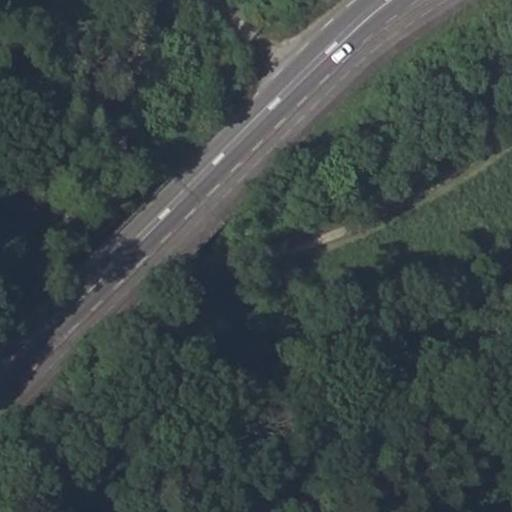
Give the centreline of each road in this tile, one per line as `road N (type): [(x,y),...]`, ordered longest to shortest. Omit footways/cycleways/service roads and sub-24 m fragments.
road 1 (track): [(511,136),(371,220),(294,252),(230,261),(206,255),(130,177),(120,144),(118,90),(152,0)]
road 2 (tertiary): [(383,0),(0,372)]
